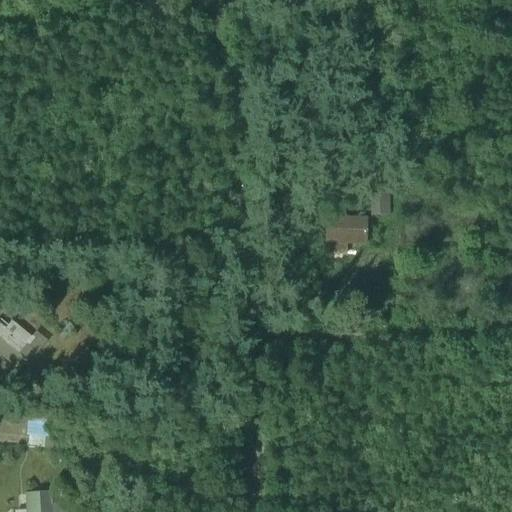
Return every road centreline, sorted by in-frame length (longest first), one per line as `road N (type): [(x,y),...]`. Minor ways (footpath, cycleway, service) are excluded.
road 1 (track): [(248,332),(511,326)]
road 2 (track): [(248,332),(265,511)]
road 3 (track): [(0,29),(132,0)]
